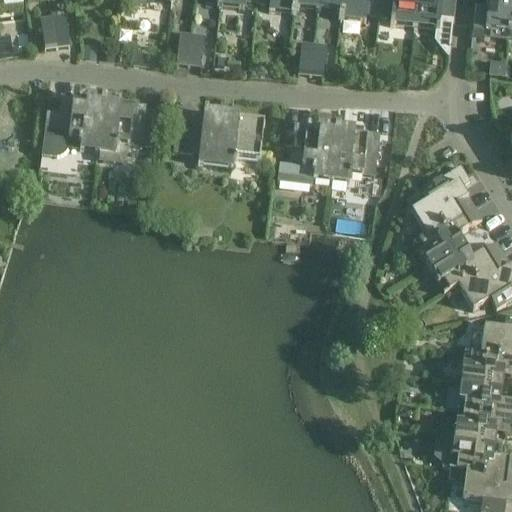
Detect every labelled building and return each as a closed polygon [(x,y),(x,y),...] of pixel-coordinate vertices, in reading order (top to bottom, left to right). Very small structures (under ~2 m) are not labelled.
[(131,0),(131,8),(147,9),(148,2),(168,4),(168,5),(171,5),(171,0),(131,0)] [(195,0),(196,1),(217,4),(216,10),(219,10),(220,0),(195,0)] [(220,0),(219,10),(221,11),(222,10),(244,13),(244,6),(256,7),(257,0),(220,0)] [(257,0),(256,7),(268,8),(268,16),(290,18),(292,19),(294,0),(257,0)] [(294,0),(292,19),(295,19),(296,13),(317,15),(318,0),(294,0)] [(318,0),(317,15),(338,17),(337,24),(340,24),(342,0),(318,0)] [(342,0),(340,24),(343,24),(364,27),(365,19),(378,20),(380,0),(342,0)] [(414,32),(417,0),(380,0),(378,20),(390,22),(389,29),(414,32)] [(448,61),(454,0),(417,0),(414,32),(435,35),(433,44),(447,61),(448,61)] [(474,14),(471,42),(483,43),(508,46),(511,0),(487,0),(488,2),(476,0),(474,14)] [(52,21),(56,53),(69,51),(64,19),(52,21)] [(56,53),(52,21),(39,23),(44,55),(56,53)] [(188,71),(191,39),(179,38),(175,69),(188,71)] [(191,39),(188,71),(200,72),(204,40),(191,39)] [(310,80),(313,49),(301,47),(297,79),(310,80)] [(313,49),(310,80),(322,82),(326,50),(313,49)] [(85,50),(83,62),(93,64),(95,51),(85,50)] [(134,58),(133,70),(144,72),(146,59),(134,58)] [(423,92),(424,80),(409,79),(408,91),(423,92)] [(97,156),(103,108),(85,106),(85,108),(48,103),(41,159),(55,161),(59,160),(63,158),(65,156),(67,152),(97,156)] [(103,108),(97,156),(98,156),(97,165),(120,168),(125,164),(127,150),(141,151),(145,115),(120,112),(120,110),(103,108)] [(236,163),(259,166),(263,128),(203,120),(202,123),(177,119),(173,155),(198,158),(197,168),(232,173),(233,166),(235,166),(236,163)] [(311,191),(312,183),(330,185),(336,137),(318,134),(318,136),(293,133),(289,170),(279,168),(277,186),(311,191)] [(336,137),(330,185),(348,187),(349,180),(351,181),(352,177),(374,180),(379,144),(353,141),(354,139),(336,137)] [(426,241),(473,212),(461,192),(470,187),(460,171),(421,195),(427,205),(410,216),(426,240),(426,241)] [(424,276),(463,252),(456,240),(481,225),(473,212),(426,241),(426,240),(412,249),(424,269),(420,271),(424,276)] [(463,252),(424,276),(427,281),(431,279),(443,299),(457,290),(456,290),(504,261),(495,248),(470,263),(463,252)] [(456,290),(457,290),(472,315),(489,304),(495,315),(511,304),(511,274),(504,261),(456,290)] [(494,320),(493,332),(483,331),(480,359),(480,360),(511,364),(511,322),(505,321),(494,320)] [(456,386),(501,392),(503,378),(511,379),(511,364),(480,360),(480,359),(464,357),(461,381),(456,380),(456,386)] [(456,415),(511,422),(511,406),(500,405),(501,392),(456,386),(455,392),(459,393),(456,415)] [(511,422),(456,415),(454,438),(449,437),(448,443),(494,449),(496,435),(511,437),(511,422)] [(435,442),(433,462),(441,468),(441,471),(449,472),(511,480),(511,464),(492,462),(494,449),(448,443),(435,442)] [(480,511),(511,511),(511,480),(449,472),(448,485),(463,487),(461,504),(481,506),(480,511)]
